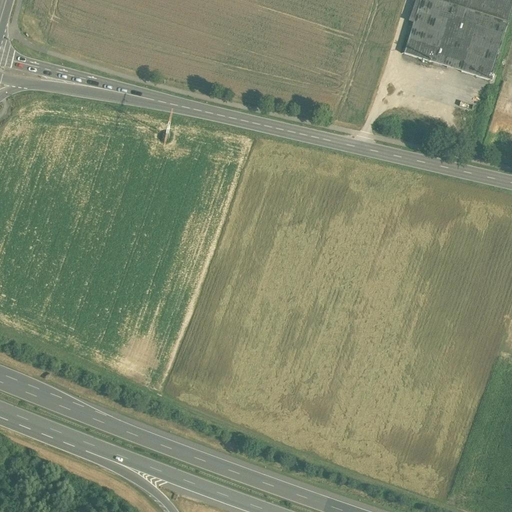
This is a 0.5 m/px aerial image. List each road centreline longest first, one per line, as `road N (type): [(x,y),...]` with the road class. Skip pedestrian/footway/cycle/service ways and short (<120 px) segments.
road 1 (track): [(0,325),(449,511)]
road 2 (secondary): [(511,184),(50,79)]
road 3 (motorway): [(349,511),(0,379)]
road 4 (motorway): [(76,438),(271,511)]
road 5 (track): [(361,149),(408,0)]
road 6 (motorway): [(76,438),(174,511)]
